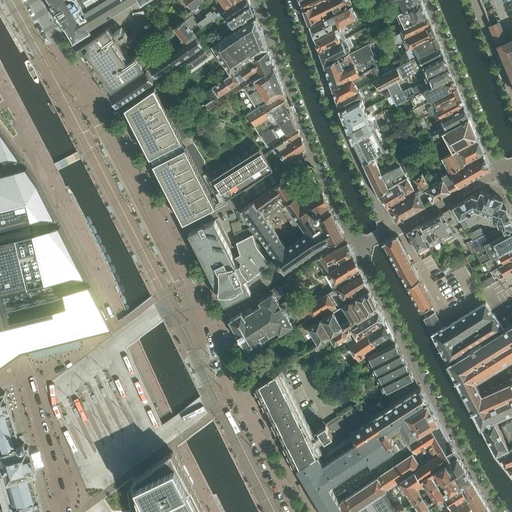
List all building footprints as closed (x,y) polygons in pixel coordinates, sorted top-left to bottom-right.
[(50,0),(52,4),(56,11),(56,12),(58,15),(60,19),(65,26),(73,40),(74,41),(75,40),(89,32),(91,31),(90,29),(89,28),(135,0),(140,0),(141,1),(140,1),(141,3),(143,2),(145,0),(50,0)] [(184,0),(192,10),(205,1),(204,0),(184,0)] [(208,15),(198,22),(201,27),(216,16),(240,0),(219,0),(223,5),(215,10),(213,12),(211,10),(206,13),(208,15)] [(230,18),(250,4),(248,0),(240,0),(216,16),(219,20),(227,14),(230,18)] [(301,0),(300,1),(304,9),(322,0),(301,0)] [(349,0),(323,0),(304,9),(310,25),(352,5),(351,4),(349,0)] [(398,0),(395,2),(400,11),(422,0),(421,0),(398,0)] [(422,0),(400,11),(396,13),(400,22),(403,21),(405,26),(428,15),(425,9),(422,0)] [(230,18),(227,20),(232,27),(254,12),(251,6),(250,5),(251,4),(250,4),(230,18)] [(339,25),(357,16),(352,5),(310,25),(315,37),(333,28),(331,23),(336,20),(339,25)] [(424,29),(431,25),(428,15),(405,26),(401,28),(402,31),(404,36),(407,35),(408,37),(416,33),(415,32),(416,30),(417,29),(419,29),(419,28),(421,27),(423,27),(424,29)] [(193,60),(193,61),(191,62),(191,63),(194,68),(209,57),(208,54),(215,49),(231,73),(268,48),(256,17),(229,36),(228,34),(206,50),(204,51),(205,52),(201,55),(200,55),(199,56),(194,59),(193,60)] [(173,26),(182,40),(181,41),(183,44),(196,36),(196,35),(197,36),(198,36),(186,18),(173,26)] [(498,23),(491,26),(495,35),(497,40),(504,38),(502,32),(498,23)] [(416,30),(415,32),(416,33),(408,37),(407,35),(404,36),(402,31),(393,36),(396,43),(405,38),(410,48),(414,46),(414,47),(436,35),(431,25),(424,29),(423,27),(421,27),(419,28),(419,29),(417,29),(416,30)] [(108,27),(83,44),(78,47),(82,53),(96,74),(108,92),(109,93),(109,92),(152,63),(152,62),(146,53),(144,51),(144,50),(130,59),(117,41),(119,39),(120,41),(123,39),(123,40),(124,39),(123,39),(128,35),(125,31),(125,32),(122,28),(117,30),(116,30),(117,31),(112,34),(108,27)] [(155,31),(146,37),(151,43),(162,35),(156,27),(154,29),(155,31)] [(335,29),(315,39),(320,51),(341,41),(335,29)] [(436,35),(414,47),(419,56),(440,45),(436,35)] [(183,44),(110,94),(113,99),(117,105),(203,46),(196,36),(183,44)] [(497,40),(499,44),(499,45),(504,58),(506,58),(511,73),(511,39),(511,40),(506,42),(506,41),(505,41),(504,40),(505,39),(504,38),(497,40)] [(323,60),(324,63),(347,51),(342,41),(341,41),(320,51),(323,60)] [(371,55),(374,54),(369,43),(350,53),(349,52),(325,65),(333,88),(364,72),(377,65),(371,55)] [(419,56),(418,57),(422,67),(444,55),(440,45),(419,56)] [(231,74),(208,90),(214,99),(205,104),(209,109),(210,110),(210,109),(213,108),(212,106),(214,105),(215,105),(224,98),(236,91),(235,90),(243,85),(274,64),(268,49),(231,74)] [(444,55),(422,67),(426,77),(448,66),(444,55)] [(413,87),(414,88),(413,88),(412,86),(403,91),(397,80),(402,77),(415,70),(421,67),(417,57),(410,60),(397,66),(374,79),(375,80),(379,89),(380,90),(387,85),(396,105),(407,99),(410,98),(453,76),(448,66),(426,77),(425,77),(427,82),(422,84),(420,84),(413,87)] [(284,90),(274,65),(243,85),(257,106),(249,111),(248,112),(256,125),(255,126),(268,145),(283,135),(297,126),(298,126),(293,114),(294,114),(289,102),(288,102),(284,90)] [(364,72),(333,88),(337,101),(359,89),(359,88),(358,88),(356,83),(366,77),(364,72)] [(453,76),(410,98),(415,108),(457,85),(453,76)] [(415,108),(413,109),(418,119),(430,113),(436,109),(461,96),(457,86),(457,85),(415,108)] [(184,128),(158,86),(156,87),(155,87),(140,97),(141,99),(125,107),(150,157),(152,156),(155,162),(154,163),(184,222),(216,205),(220,203),(220,202),(203,176),(210,171),(204,162),(205,162),(184,128)] [(359,89),(337,101),(340,109),(361,98),(359,89)] [(461,96),(436,109),(441,118),(465,106),(461,96)] [(361,98),(340,109),(345,119),(366,108),(361,98)] [(441,118),(435,122),(438,128),(431,132),(434,137),(441,133),(443,132),(469,117),(465,106),(441,118)] [(345,119),(344,120),(349,131),(349,130),(370,119),(370,118),(366,108),(345,119)] [(469,117),(443,132),(453,150),(476,136),(469,117)] [(370,119),(349,130),(353,141),(375,130),(370,118),(370,119)] [(8,137),(0,126),(0,365),(22,350),(23,349),(87,334),(114,327),(112,324),(103,307),(96,292),(88,277),(76,253),(62,225),(61,223),(58,217),(57,215),(52,205),(47,196),(42,185),(39,180),(36,176),(28,165),(23,158),(22,157),(15,147),(8,137)] [(283,135),(285,140),(272,148),(275,152),(278,150),(301,136),(298,126),(297,126),(283,135)] [(375,130),(353,141),(364,162),(374,156),(385,150),(375,130)] [(301,136),(278,150),(285,161),(306,147),(301,136)] [(453,150),(441,157),(450,171),(451,173),(484,154),(477,137),(476,136),(453,150)] [(260,148),(252,153),(265,174),(273,169),(260,148)] [(252,153),(244,158),(258,179),(265,174),(252,153)] [(450,171),(448,172),(453,179),(454,178),(464,173),(466,176),(464,177),(467,182),(490,169),(483,154),(484,154),(451,173),(450,171)] [(368,170),(375,186),(379,194),(389,188),(386,181),(405,172),(400,165),(382,174),(374,156),(364,162),(368,170)] [(240,160),(236,163),(250,184),(258,179),(244,158),(240,160)] [(233,165),(228,168),(242,189),(250,184),(236,163),(233,165)] [(225,170),(221,172),(234,194),(242,189),(228,168),(225,170)] [(221,172),(213,177),(226,199),(234,194),(221,172)] [(442,176),(443,179),(451,191),(459,186),(454,178),(453,179),(448,172),(442,176)] [(420,188),(415,191),(418,195),(426,190),(433,201),(451,191),(443,179),(439,181),(438,179),(430,184),(427,180),(423,173),(422,174),(422,173),(415,177),(415,178),(414,178),(420,188)] [(464,173),(454,178),(459,186),(467,182),(464,177),(466,176),(464,173)] [(418,195),(415,191),(411,194),(410,192),(415,189),(407,177),(398,182),(407,196),(408,197),(389,208),(397,221),(402,219),(403,219),(404,219),(404,217),(425,206),(418,195)] [(272,187),(273,188),(254,201),(242,209),(268,246),(268,247),(274,256),(273,256),(274,257),(275,257),(282,268),(281,268),(283,271),(284,272),(284,271),(285,271),(285,273),(287,272),(286,270),(291,267),(292,268),(293,267),(292,266),(297,263),(298,264),(299,263),(298,262),(303,258),(304,259),(305,259),(304,257),(307,255),(309,254),(310,255),(311,254),(310,253),(315,249),(315,250),(317,249),(316,248),(322,245),(322,246),(324,245),(323,244),(327,242),(327,243),(330,242),(338,238),(344,236),(332,211),(323,190),(302,203),(285,178),(284,179),(285,180),(282,182),(281,181),(280,182),(281,182),(278,184),(277,184),(276,185),(277,185),(274,187),(273,187),(272,187)] [(389,188),(379,194),(389,208),(408,197),(407,196),(398,182),(389,188)] [(453,207),(449,209),(454,218),(459,215),(464,226),(479,218),(480,219),(494,224),(498,223),(499,226),(501,230),(505,230),(505,231),(511,228),(511,222),(511,220),(509,215),(506,208),(500,205),(502,199),(494,196),(489,194),(480,191),(478,198),(472,195),(453,206),(453,207)] [(236,211),(228,214),(237,241),(237,242),(238,245),(235,246),(233,248),(218,218),(215,219),(205,225),(204,223),(200,225),(200,227),(189,232),(225,304),(251,291),(247,282),(255,275),(259,274),(263,273),(261,271),(271,263),(258,247),(256,243),(253,233),(249,228),(242,230),(236,211)] [(437,216),(430,220),(441,239),(443,244),(456,237),(444,212),(443,213),(443,212),(437,215),(437,216)] [(423,223),(418,226),(429,246),(441,239),(430,220),(424,223),(423,223)] [(418,226),(407,232),(418,252),(429,246),(418,226)] [(473,239),(470,240),(476,250),(475,251),(482,263),(484,262),(511,247),(511,228),(505,231),(505,230),(501,230),(491,230),(492,231),(490,231),(485,234),(482,236),(479,237),(476,239),(473,240),(473,239)] [(397,236),(383,243),(406,285),(421,310),(433,303),(434,303),(412,264),(413,263),(412,261),(411,261),(397,237),(397,236)] [(470,240),(466,243),(472,253),(475,251),(476,250),(470,240)] [(324,254),(315,259),(325,273),(353,256),(347,244),(342,246),(330,253),(325,255),(324,254)] [(511,247),(484,262),(489,272),(491,271),(511,258),(511,247)] [(325,273),(324,274),(333,289),(361,272),(354,256),(353,256),(325,273)] [(493,275),(480,283),(483,288),(499,279),(511,271),(511,258),(491,271),(493,275)] [(453,264),(442,269),(445,275),(456,270),(453,264)] [(511,271),(499,279),(505,289),(511,285),(511,271)] [(333,289),(327,293),(336,308),(369,288),(366,283),(361,272),(333,289)] [(378,306),(377,305),(375,301),(375,300),(374,298),(373,295),(372,295),(370,290),(369,289),(369,288),(336,308),(320,319),(317,314),(309,319),(311,323),(307,326),(318,343),(319,343),(319,342),(326,339),(344,327),(378,306)] [(295,317),(285,301),(280,305),(273,292),(259,301),(262,305),(253,310),(249,313),(247,314),(244,317),(242,314),(242,313),(241,313),(231,320),(230,320),(231,321),(237,332),(236,333),(237,333),(236,333),(239,338),(241,342),(242,341),(242,342),(243,341),(249,352),(250,353),(251,353),(251,352),(254,350),(255,351),(259,348),(258,347),(262,345),(260,341),(278,329),(281,333),(290,326),(287,322),(295,317)] [(288,300),(285,301),(295,317),(287,322),(290,326),(293,325),(295,327),(295,328),(309,319),(317,314),(320,319),(336,308),(327,293),(311,303),(308,297),(305,299),(303,301),(298,293),(288,299),(288,300)] [(443,327),(432,334),(448,363),(449,365),(504,330),(494,314),(493,314),(486,303),(443,328),(443,327)] [(344,327),(326,339),(331,347),(345,338),(348,343),(385,320),(378,306),(344,327)] [(435,312),(425,318),(432,333),(432,334),(443,327),(435,312)] [(385,320),(348,343),(359,360),(368,354),(367,351),(375,346),(377,348),(394,338),(385,320)] [(511,324),(504,330),(449,365),(495,454),(509,447),(504,437),(507,435),(510,441),(511,441),(511,440),(511,419),(503,424),(502,424),(503,427),(500,429),(495,419),(511,411),(511,324)] [(371,360),(368,362),(370,366),(373,364),(376,369),(372,371),(374,374),(378,373),(405,359),(402,353),(400,348),(399,348),(396,341),(369,355),(371,360)] [(255,379),(249,382),(256,397),(257,399),(258,400),(271,426),(277,439),(280,445),(280,446),(293,472),(296,470),(297,469),(299,468),(320,454),(386,410),(382,403),(385,401),(382,398),(378,400),(368,407),(363,399),(325,423),(324,421),(311,429),(310,425),(290,385),(282,371),(282,370),(280,371),(264,379),(264,378),(262,375),(261,376),(251,355),(244,358),(255,379)] [(380,378),(377,379),(379,383),(382,381),(385,386),(381,388),(383,392),(386,390),(387,391),(399,385),(403,382),(414,377),(411,370),(409,365),(408,365),(405,359),(378,373),(380,378)] [(399,385),(405,393),(409,391),(403,382),(399,385)] [(423,393),(423,392),(422,392),(420,388),(386,410),(320,454),(299,468),(297,469),(299,470),(304,479),(305,481),(306,482),(323,511),(355,511),(384,493),(387,491),(387,490),(400,481),(412,473),(418,481),(457,455),(452,446),(439,454),(421,467),(412,454),(376,477),(339,502),(329,484),(368,459),(372,464),(373,464),(372,463),(394,449),(391,444),(394,442),(389,433),(400,426),(417,452),(429,444),(430,447),(428,448),(433,455),(450,443),(451,443),(439,422),(425,397),(425,396),(423,393)] [(31,453),(30,453),(28,447),(27,447),(26,448),(25,446),(24,444),(24,442),(23,443),(20,443),(19,444),(19,443),(10,411),(11,411),(5,392),(0,393),(0,478),(9,511),(12,511),(13,511),(15,511),(40,511),(42,511),(37,495),(36,495),(31,476),(36,475),(34,468),(35,468),(34,464),(33,460),(31,453)] [(125,478),(168,447),(161,441),(150,433),(150,432),(149,432),(148,432),(147,432),(146,432),(140,437),(133,442),(127,447),(120,452),(113,457),(106,462),(105,462),(105,463),(105,464),(105,465),(108,478),(108,479),(109,479),(109,480),(110,480),(111,480),(112,480),(117,479),(122,478),(124,476),(125,478)] [(511,445),(509,447),(495,454),(511,473),(511,445)] [(133,479),(133,480),(135,488),(139,511),(204,511),(191,486),(173,450),(133,479)] [(428,491),(438,485),(432,476),(437,473),(442,482),(464,467),(457,455),(418,481),(412,473),(400,481),(408,494),(413,501),(423,495),(418,487),(423,483),(428,491)] [(423,495),(413,501),(420,511),(432,505),(438,501),(471,479),(464,467),(442,482),(448,490),(443,493),(438,485),(428,491),(433,498),(428,502),(423,495)] [(471,479),(438,501),(439,503),(445,499),(451,509),(452,510),(479,493),(471,479)] [(435,511),(432,505),(420,511),(396,511),(384,493),(355,511),(435,511)] [(452,510),(451,509),(447,511),(489,511),(486,506),(479,493),(452,510)]
